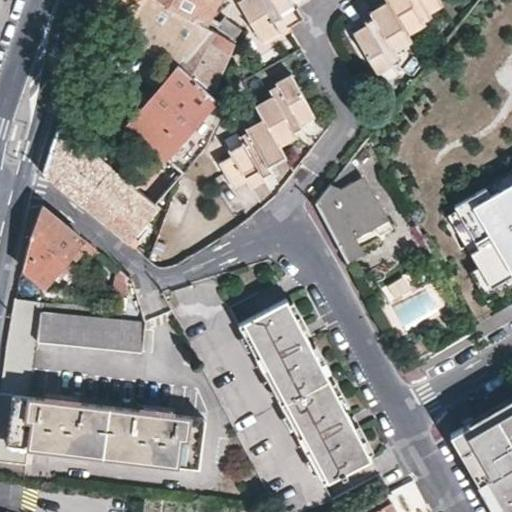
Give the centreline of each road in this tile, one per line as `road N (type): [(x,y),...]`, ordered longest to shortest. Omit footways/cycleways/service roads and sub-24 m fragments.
road 1 (residential): [(9,173),(42,183),(157,276),(280,228),(296,232),(321,258),(405,408)]
road 2 (secondary): [(9,173),(62,0)]
road 3 (residential): [(405,408),(511,347)]
